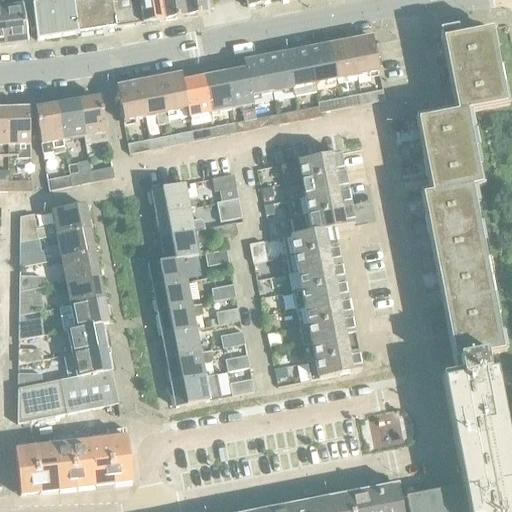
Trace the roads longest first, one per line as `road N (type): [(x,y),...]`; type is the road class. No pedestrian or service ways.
road 1 (residential): [(5,511),(10,206),(119,184),(125,165),(371,117),(391,230)]
road 2 (residential): [(114,511),(423,460),(430,436),(421,392)]
road 3 (residential): [(238,38),(0,76)]
road 4 (residential): [(411,334),(369,342),(348,238),(391,230)]
road 5 (residential): [(372,11),(238,38)]
